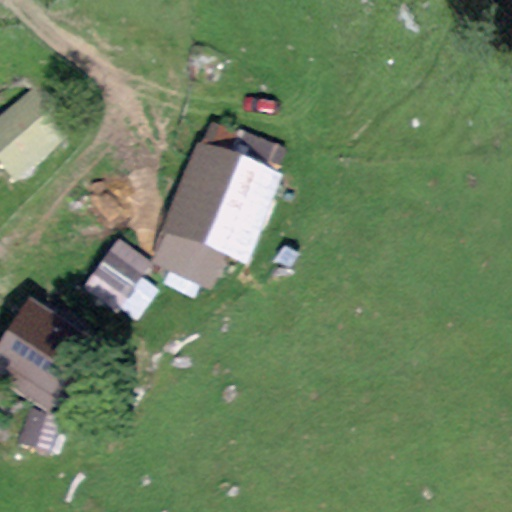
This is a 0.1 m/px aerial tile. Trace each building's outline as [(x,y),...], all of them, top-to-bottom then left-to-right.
[(25,102),(0,126),(0,166),(16,183),(61,140),(25,102)] [(203,155),(276,182),(286,155),(213,127),(203,155)] [(203,155),(200,154),(166,249),(170,251),(227,271),(249,279),(284,184),(276,182),(203,155)] [(122,250),(91,291),(134,323),(156,294),(138,280),(147,269),(122,250)] [(227,271),(170,251),(162,270),(218,293),(227,271)] [(81,346),(33,317),(0,370),(0,375),(46,403),(81,346)] [(63,426),(36,416),(24,447),(52,457),(63,426)]
